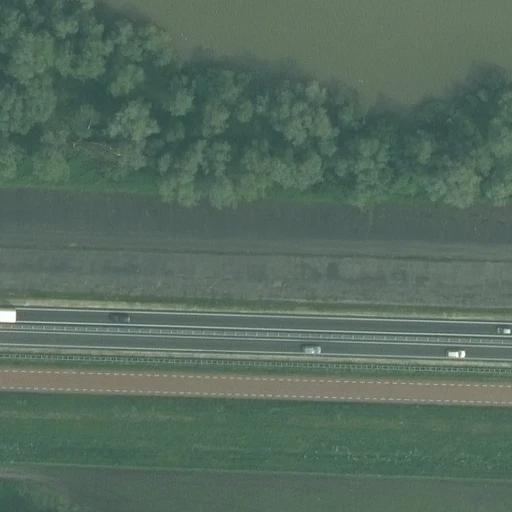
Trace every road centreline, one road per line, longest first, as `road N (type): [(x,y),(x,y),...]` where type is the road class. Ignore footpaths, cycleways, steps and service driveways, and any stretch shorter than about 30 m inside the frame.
road 1 (trunk): [(511,335),(0,319)]
road 2 (tertiary): [(511,395),(0,380)]
road 3 (trunk): [(0,339),(511,354)]
